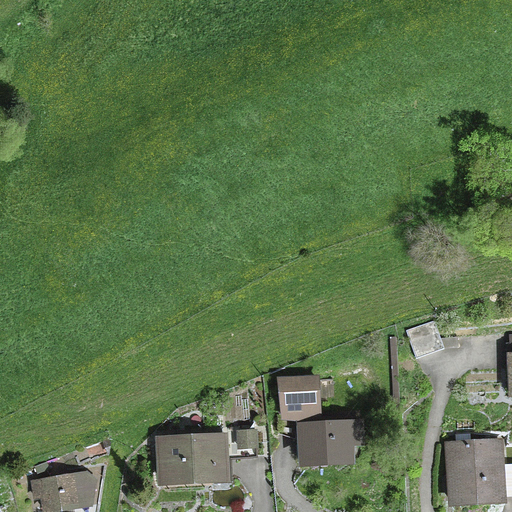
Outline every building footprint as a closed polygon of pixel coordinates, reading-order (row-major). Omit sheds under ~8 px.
[(320,379),(279,381),(280,415),(298,414),(298,424),(321,424),(320,379)] [(321,424),(298,424),(299,460),(352,458),(351,441),(362,441),(361,422),(321,424)] [(255,429),(237,431),(238,443),(256,442),(255,429)] [(226,434),(157,437),(159,489),(228,487),(226,434)] [(497,439),(449,443),(454,502),(502,498),(497,439)] [(45,464),(35,467),(37,472),(47,469),(45,464)] [(82,474),(33,481),(37,511),(51,511),(87,507),(93,481),(82,474)]
